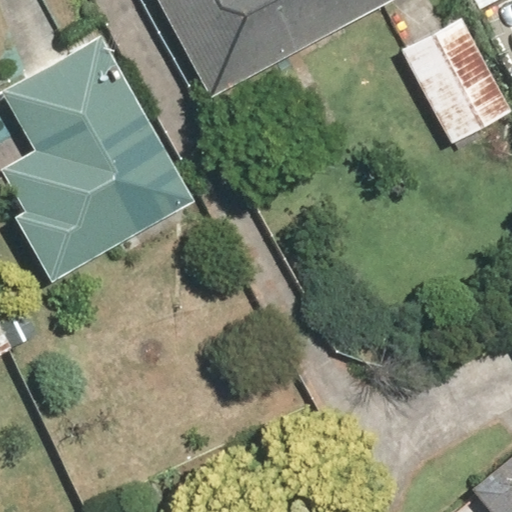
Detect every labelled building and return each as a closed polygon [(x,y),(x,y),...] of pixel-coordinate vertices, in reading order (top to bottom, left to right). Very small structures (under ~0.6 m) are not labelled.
[(162,0),(211,91),(381,0),(162,0)] [(511,104),(462,11),(403,42),(454,138),(511,107),(511,104)] [(199,195),(106,22),(0,79),(35,143),(4,160),(26,202),(15,208),(51,275),(199,195)] [(0,353),(20,343),(0,303),(0,353)] [(511,511),(511,452),(478,481),(503,511),(511,511)]
